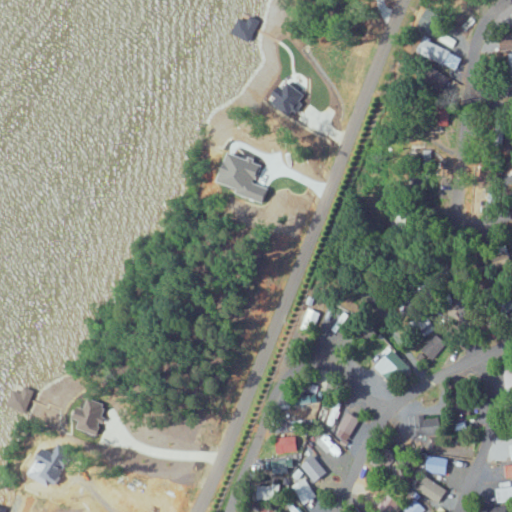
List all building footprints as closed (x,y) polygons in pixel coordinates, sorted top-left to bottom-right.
[(421,56),(454,72),(461,57),(428,41),(421,56)] [(78,426),(94,432),(105,403),(89,397),(78,426)] [(358,415),(347,411),(341,427),(352,432),(358,415)] [(449,457),(430,455),(428,472),(448,473),(449,457)] [(417,489),(439,503),(448,489),(425,475),(417,489)] [(293,484),(303,504),(317,497),(306,477),(293,484)] [(261,497),(281,496),(281,484),(261,484),(261,497)] [(498,502),(511,498),(511,484),(496,488),(498,502)]
